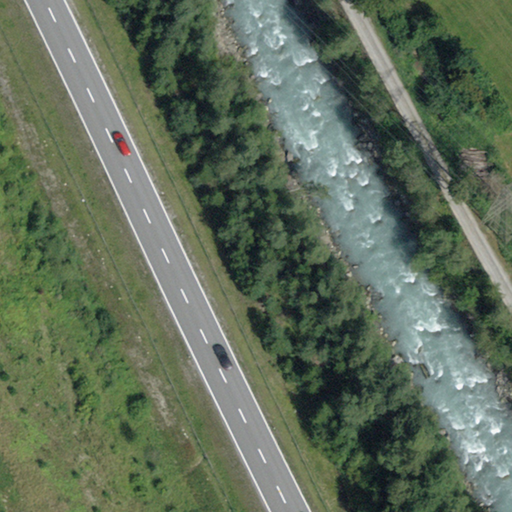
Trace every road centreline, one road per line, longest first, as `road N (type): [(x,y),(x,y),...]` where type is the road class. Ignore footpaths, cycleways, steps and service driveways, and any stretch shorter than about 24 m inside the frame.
road 1 (primary): [(295,511),(43,0)]
road 2 (track): [(375,0),(511,238)]
